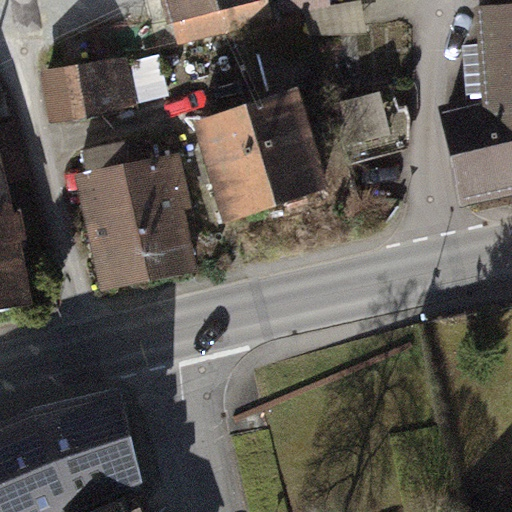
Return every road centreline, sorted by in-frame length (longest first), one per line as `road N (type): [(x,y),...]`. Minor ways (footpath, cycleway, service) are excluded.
road 1 (residential): [(77,344),(39,120),(0,25)]
road 2 (secondary): [(453,254),(196,314)]
road 3 (residential): [(444,0),(435,31),(453,254)]
road 4 (residential): [(224,511),(196,314)]
road 5 (secondary): [(196,314),(77,344)]
